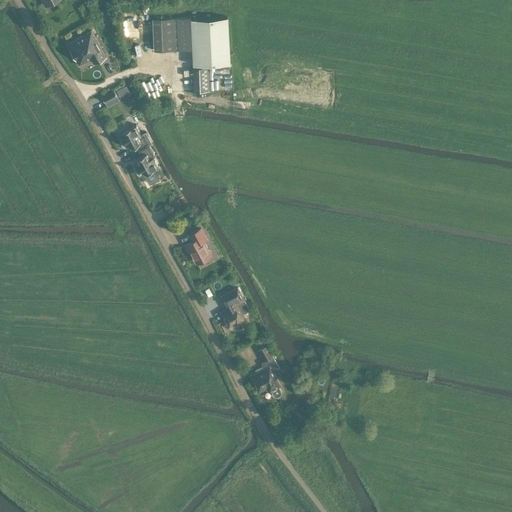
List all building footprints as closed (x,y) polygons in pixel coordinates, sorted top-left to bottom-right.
[(141,37),(153,36),(151,11),(124,13),(125,29),(140,28),(141,37)] [(179,19),(153,20),(154,52),(181,51),(192,50),(193,50),(191,25),(191,20),(191,19),(190,19),(179,19)] [(228,19),(191,20),(191,25),(193,50),(193,67),(230,65),(228,19)] [(106,58),(91,32),(67,46),(79,67),(93,59),(96,64),(106,58)] [(194,93),(209,92),(208,69),(193,69),(194,93)] [(126,88),(117,92),(120,99),(129,94),(130,94),(126,88)] [(117,98),(114,92),(102,99),(105,105),(117,98)] [(123,136),(119,138),(121,140),(125,148),(128,146),(130,150),(135,147),(138,152),(149,146),(152,145),(147,133),(143,135),(141,136),(136,127),(122,134),(123,136)] [(138,164),(134,166),(140,177),(143,175),(144,176),(158,169),(153,159),(155,158),(149,146),(138,152),(138,153),(141,158),(136,160),(138,164)] [(192,242),(184,247),(190,257),(191,256),(197,265),(211,258),(203,243),(206,241),(201,230),(189,236),(192,242)] [(243,320),(241,316),(248,311),(239,295),(227,302),(230,307),(220,313),(228,326),(233,323),(235,325),(243,320)] [(270,393),(271,392),(274,397),(277,398),(280,397),(281,393),(278,388),(279,387),(273,376),(280,372),(272,357),(267,346),(257,351),(263,362),(259,365),(263,370),(250,377),(259,392),(267,387),(270,393)] [(302,409),(295,413),(302,426),(309,422),(302,409)]
